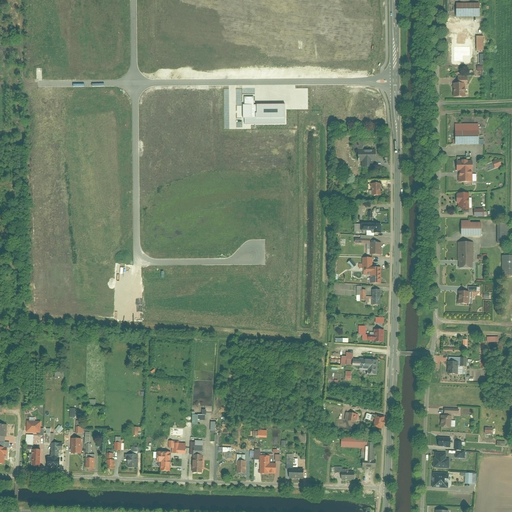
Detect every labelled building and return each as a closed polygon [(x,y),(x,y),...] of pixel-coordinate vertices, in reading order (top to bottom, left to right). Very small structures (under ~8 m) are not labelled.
[(458,3),(458,17),(481,17),(481,4),(458,3)] [(458,35),(458,54),(474,54),(474,35),(458,35)] [(454,84),(454,97),(466,97),(466,84),(459,84),(454,84)] [(285,125),(286,105),(254,105),(254,97),(243,97),(243,124),(285,125)] [(457,124),(457,145),(480,145),(480,124),(457,124)] [(376,151),(359,151),(359,163),(362,163),(362,168),(372,168),(372,163),(376,162),(376,151)] [(494,162),(497,169),(504,166),(501,159),(494,162)] [(460,161),(460,182),(474,182),(474,161),(460,161)] [(371,185),(372,197),(381,197),(381,185),(371,185)] [(459,210),(471,210),(471,194),(460,194),(459,210)] [(476,209),(476,217),(486,217),(486,209),(476,209)] [(463,236),(484,236),(484,223),(473,223),(473,221),(463,220),(463,236)] [(499,221),(499,243),(508,243),(508,222),(499,221)] [(459,268),(474,269),(475,242),(460,242),(459,268)] [(372,244),(372,255),(383,255),(383,244),(372,244)] [(511,256),(503,256),(503,276),(511,275),(511,256)] [(364,269),(374,268),(374,258),(364,259),(364,264),(364,268),(364,269)] [(349,263),(354,268),(357,265),(353,260),(349,263)] [(383,284),(383,268),(374,268),(364,269),(364,276),(372,276),(372,284),(383,284)] [(382,290),(373,290),(373,306),(382,306),(382,290)] [(460,291),(459,304),(470,305),(471,292),(470,292),(460,291)] [(374,342),(385,343),(386,331),(375,330),(375,335),(369,335),(369,340),(374,341),(374,342)] [(346,357),(342,356),(341,365),(353,367),(354,354),(347,353),(346,357)] [(379,376),(380,358),(364,357),(364,359),(356,359),(356,367),(363,367),(363,375),(379,376)] [(449,362),(448,374),(460,375),(460,363),(449,362)] [(356,423),(358,414),(350,413),(349,421),(349,422),(356,423)] [(442,415),(442,427),(452,428),(453,416),(445,415),(442,415)] [(384,418),(376,416),(373,428),(381,430),(384,418)] [(28,421),(27,430),(38,431),(42,431),(42,421),(28,421)] [(9,425),(0,424),(0,436),(7,437),(8,437),(9,425)] [(134,435),(139,435),(139,431),(142,431),(142,427),(134,427),(134,435)] [(368,447),(370,447),(370,442),(371,438),(342,437),(342,447),(363,448),(363,452),(368,452),(368,447)] [(82,439),(72,438),(72,453),(82,453),(82,439)] [(439,447),(451,447),(452,439),(440,438),(439,447)] [(457,450),(463,451),(464,442),(456,441),(455,450),(457,450)] [(174,448),(174,453),(186,453),(186,442),(175,442),(174,448)] [(195,454),(195,455),(204,455),(204,446),(196,446),(195,446),(195,454)] [(8,448),(0,447),(0,463),(5,463),(6,453),(8,453),(8,448)] [(42,466),(42,449),(34,449),(34,454),(33,462),(33,466),(42,466)] [(52,458),(60,459),(61,450),(53,450),(52,458)] [(435,468),(451,469),(451,459),(447,459),(448,453),(437,452),(437,458),(435,458),(435,468)] [(161,463),(161,471),(170,471),(171,453),(157,453),(157,463),(161,463)] [(129,454),(129,467),(139,468),(139,454),(129,454)] [(298,468),(298,459),(294,459),(294,454),(287,454),(287,468),(298,468)] [(194,473),(203,474),(204,455),(195,455),(194,473)] [(52,458),(48,458),(47,466),(60,467),(60,459),(52,458)] [(86,458),(86,468),(94,468),(95,458),(86,458)] [(364,459),(363,467),(377,467),(377,460),(376,460),(370,460),(364,459)] [(238,465),(238,473),(247,473),(247,461),(246,461),(238,461),(237,461),(237,465),(238,465)] [(277,474),(277,463),(271,463),(271,462),(262,462),(261,473),(277,474)] [(305,469),(290,469),(290,478),(305,478),(305,469)] [(433,487),(450,488),(450,473),(434,472),(433,487)] [(466,473),(466,484),(473,484),(474,473),(466,473)]
